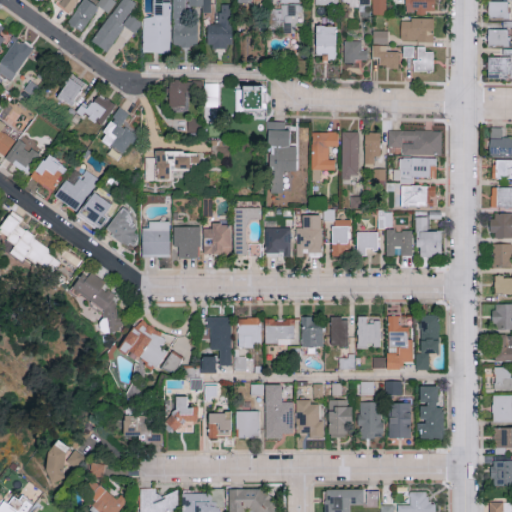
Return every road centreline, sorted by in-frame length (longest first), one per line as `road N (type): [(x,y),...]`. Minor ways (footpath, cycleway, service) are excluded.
road 1 (tertiary): [(467,511),(468,0)]
road 2 (residential): [(467,286),(146,287),(0,179)]
road 3 (residential): [(511,105),(312,102),(268,73),(137,79)]
road 4 (residential): [(146,469),(467,469)]
road 5 (residential): [(137,79),(108,74),(7,0)]
